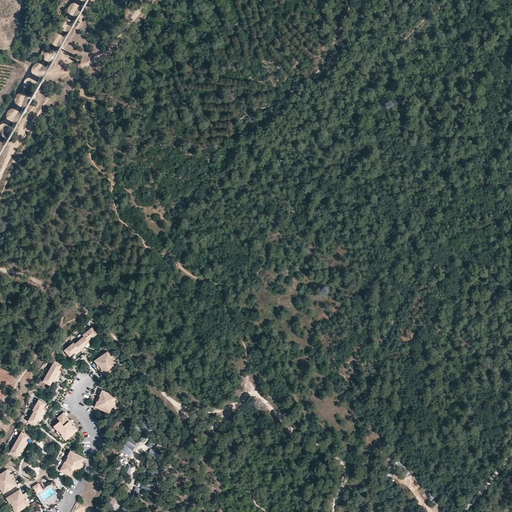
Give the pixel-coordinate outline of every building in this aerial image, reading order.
[(80,350),(89,343),(88,341),(93,337),(97,334),(96,332),(96,331),(94,328),(93,329),(92,327),(83,335),(84,336),(75,344),(73,342),(64,350),(66,352),(65,352),(68,355),(70,357),(74,353),(79,349),(80,350)] [(118,366),(115,361),(114,362),(111,357),(111,356),(108,351),(102,355),(102,354),(99,356),(99,357),(94,360),(98,366),(99,365),(102,370),(101,370),(101,371),(105,376),(118,366)] [(59,370),(62,365),(60,364),(60,363),(57,361),(57,362),(55,360),(43,381),(50,385),(53,380),(59,370)] [(55,382),(61,371),(59,370),(53,380),(55,382)] [(115,402),(117,396),(102,390),(100,395),(99,395),(100,396),(98,401),(97,401),(94,407),(100,409),(100,410),(103,411),(104,411),(109,413),(112,408),(112,407),(111,407),(113,402),(114,402),(115,402)] [(43,409),(46,403),(39,399),(33,410),(34,411),(28,421),(30,422),(30,423),(33,424),(35,425),(38,420),(41,415),(40,414),(43,409)] [(73,434),(78,429),(74,425),(73,425),(69,421),(70,420),(63,412),(57,418),(60,421),(53,426),(57,431),(58,431),(62,435),(61,435),(62,436),(65,440),(70,436),(71,437),(74,434),(73,434)] [(20,451),(26,441),(29,436),(27,435),(27,434),(24,432),(24,433),(22,431),(10,452),(17,457),(20,451)] [(22,453),(28,442),(26,441),(20,451),(22,453)] [(130,457),(134,453),(126,445),(122,449),(130,457)] [(82,463),(85,458),(70,450),(67,456),(68,456),(66,462),(65,461),(60,470),(66,473),(65,474),(69,475),(75,478),(79,469),(78,468),(81,463),(82,463)] [(17,485),(14,479),(13,480),(10,475),(11,474),(7,469),(0,473),(0,486),(1,488),(0,488),(0,489),(3,494),(9,490),(9,491),(12,489),(12,488),(17,485)] [(42,490),(39,487),(38,488),(37,486),(36,487),(35,485),(32,487),(37,493),(42,490)] [(26,500),(22,495),(23,494),(20,489),(14,492),(11,494),(6,498),(9,503),(10,502),(13,507),(13,508),(15,511),(18,511),(30,505),(27,499),(26,499),(26,500)]
